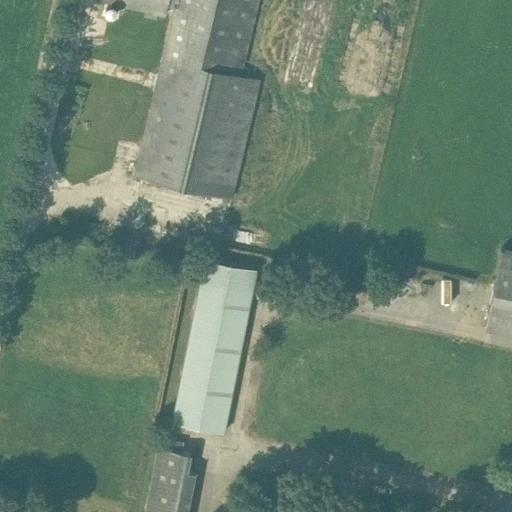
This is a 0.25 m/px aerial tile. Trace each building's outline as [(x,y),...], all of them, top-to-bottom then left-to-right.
[(168,0),(103,0),(146,10),(145,15),(156,18),(158,13),(165,14),(168,0)] [(175,0),(163,56),(241,75),(258,0),(175,0)] [(260,79),(241,75),(163,56),(135,173),(232,197),(260,79)] [(511,332),(511,250),(500,248),(484,327),(511,332)] [(224,432),(258,269),(206,258),(172,421),(224,432)] [(162,436),(160,446),(146,511),(187,511),(195,472),(188,470),(191,453),(182,451),(184,441),(162,436)]
